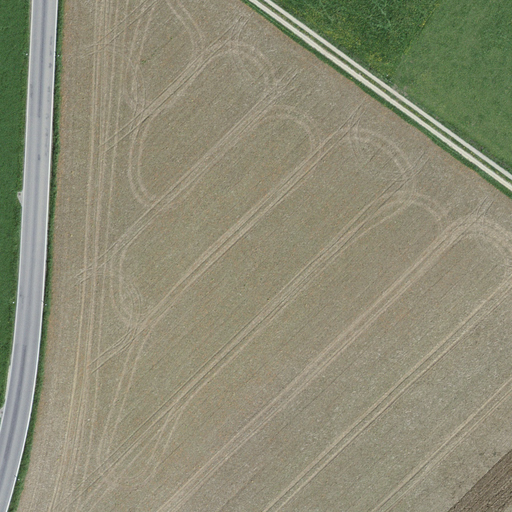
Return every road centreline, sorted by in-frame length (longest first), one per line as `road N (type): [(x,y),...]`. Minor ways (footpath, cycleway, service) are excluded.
road 1 (tertiary): [(48,0),(29,371),(0,494)]
road 2 (track): [(261,0),(511,181)]
